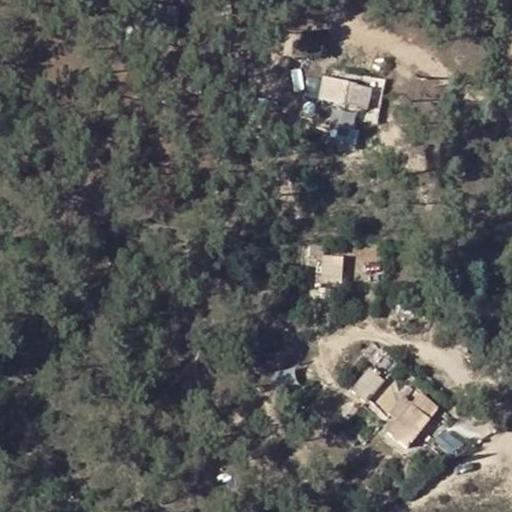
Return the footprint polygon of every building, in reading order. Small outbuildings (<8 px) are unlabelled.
[(151,33),(183,38),(187,8),(154,3),(151,33)] [(326,98),(372,110),(375,90),(331,79),(326,98)] [(367,134),(345,129),(342,142),(363,148),(367,134)] [(321,255),(321,278),(344,278),(345,256),(321,255)] [(361,380),(373,393),(390,377),(378,365),(361,380)] [(447,420),(415,390),(395,411),(401,417),(390,429),(416,454),(447,420)]
